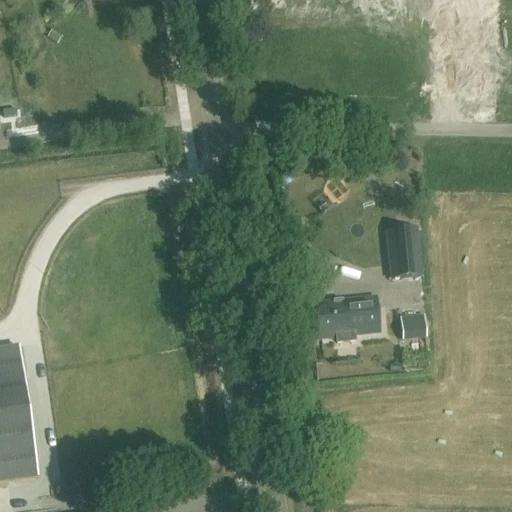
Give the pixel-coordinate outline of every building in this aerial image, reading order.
[(377,32),(408,30),(407,20),(417,20),(416,0),(405,0),(375,2),(377,32)] [(14,108),(4,109),(6,119),(16,118),(14,108)] [(392,319),(428,315),(424,274),(393,278),(395,301),(390,302),(392,319)] [(375,298),(316,304),(320,342),(379,335),(375,298)] [(424,340),(427,322),(410,320),(407,337),(424,340)] [(0,484),(38,478),(18,345),(0,348),(0,484)]
